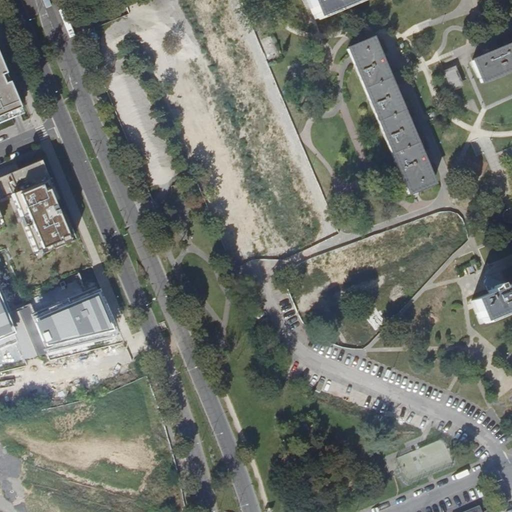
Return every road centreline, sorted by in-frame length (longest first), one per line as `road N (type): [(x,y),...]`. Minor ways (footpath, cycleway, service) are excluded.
road 1 (primary): [(252,511),(227,433),(46,0)]
road 2 (primary): [(64,123),(158,341),(208,511)]
road 3 (residential): [(257,277),(439,199),(442,176),(381,31)]
road 4 (residential): [(257,277),(295,352),(468,424),(504,466)]
road 5 (primary): [(13,0),(64,123)]
road 6 (residential): [(504,466),(393,511)]
